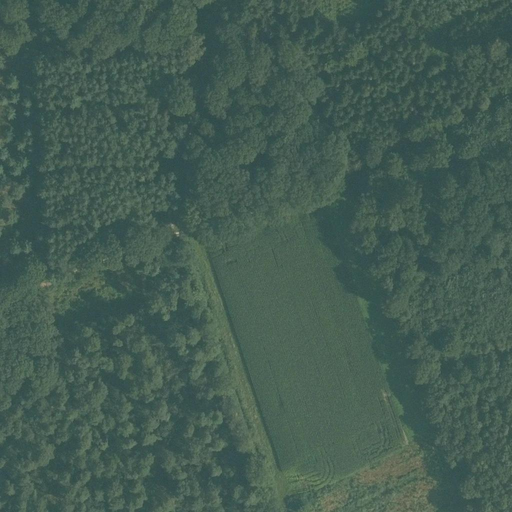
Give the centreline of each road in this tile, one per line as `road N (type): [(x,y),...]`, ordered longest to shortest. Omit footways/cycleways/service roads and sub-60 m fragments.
road 1 (track): [(0,306),(511,101)]
road 2 (track): [(215,0),(169,239)]
